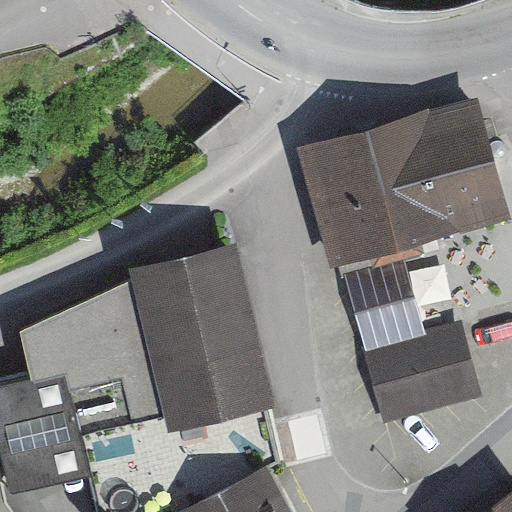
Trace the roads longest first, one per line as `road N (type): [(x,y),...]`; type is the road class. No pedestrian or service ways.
road 1 (unclassified): [(335,53),(312,107),(249,163),(0,295)]
road 2 (secondary): [(335,53),(394,61),(511,35)]
road 3 (secondary): [(228,0),(268,27),(335,53)]
